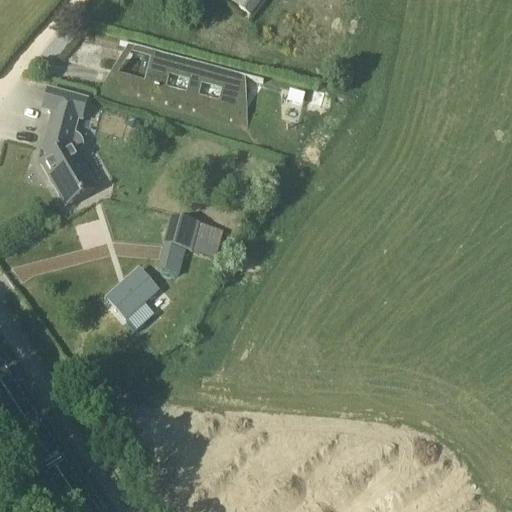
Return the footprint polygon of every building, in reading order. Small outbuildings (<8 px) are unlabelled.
[(226,0),(226,1),(251,18),(263,0),(226,0)] [(152,55),(145,83),(111,74),(101,91),(248,130),(245,79),(152,55)] [(86,103),(47,93),(42,112),(53,115),(43,152),(48,161),(40,165),(66,209),(95,192),(70,149),(77,121),(81,122),(86,103)] [(191,254),(198,229),(171,222),(164,247),(169,248),(185,253),(191,254)] [(178,277),(185,253),(169,248),(161,273),(178,277)] [(138,270),(104,301),(124,324),(158,293),(138,270)]
